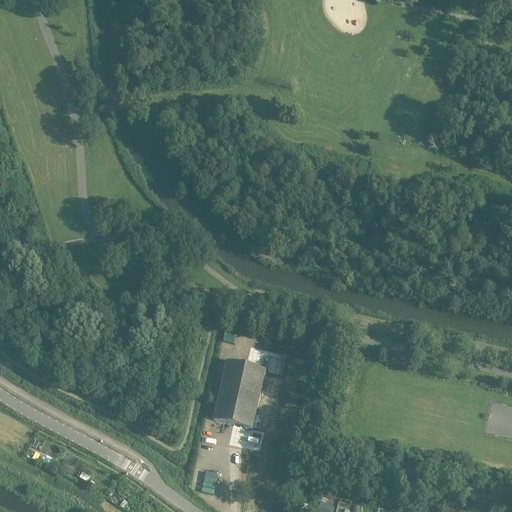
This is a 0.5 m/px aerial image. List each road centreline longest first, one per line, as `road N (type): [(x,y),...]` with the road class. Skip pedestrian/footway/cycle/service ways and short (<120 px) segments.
road 1 (unclassified): [(511,373),(238,305),(95,237),(79,203),(69,102),(31,0)]
road 2 (unknown): [(0,351),(164,445),(181,445),(220,298)]
road 3 (tertiary): [(190,511),(138,472),(0,398)]
